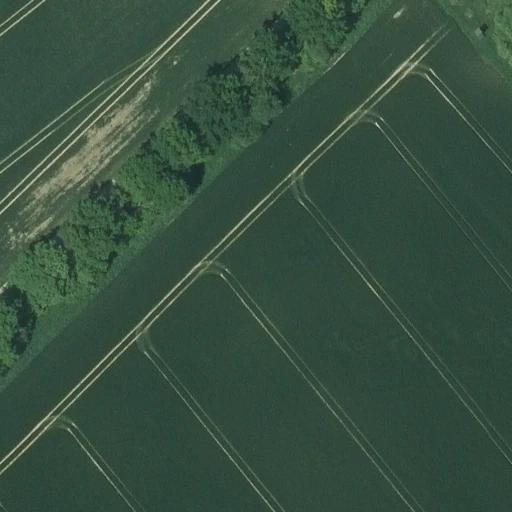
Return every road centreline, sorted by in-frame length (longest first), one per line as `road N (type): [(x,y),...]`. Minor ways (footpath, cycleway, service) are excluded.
road 1 (track): [(0,389),(386,0)]
road 2 (track): [(0,299),(305,0)]
